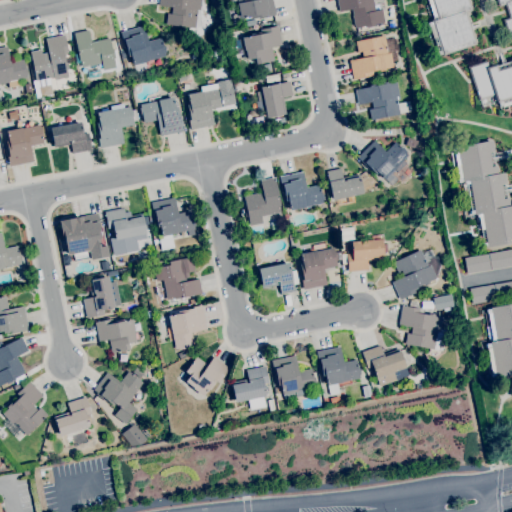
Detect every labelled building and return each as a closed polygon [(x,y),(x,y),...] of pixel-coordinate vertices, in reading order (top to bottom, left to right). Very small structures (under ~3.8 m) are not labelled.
[(194,28),(165,24),(167,13),(171,13),(172,7),(158,5),(158,0),(201,0),(200,10),(197,10),(194,28)] [(259,18),(258,17),(250,18),(250,16),(240,18),(236,0),(271,0),(275,15),(259,18)] [(355,28),(351,9),(339,11),(336,0),(373,0),(375,10),(382,9),(385,22),(375,24),(375,26),(366,28),(365,26),(355,28)] [(437,55),(436,51),(437,51),(429,26),(428,27),(427,22),(431,21),(431,20),(432,19),(431,17),(433,17),(427,0),(466,0),(469,9),(462,11),(473,43),(437,55)] [(511,35),(509,36),(505,21),(511,19),(506,2),(499,4),(497,0),(511,0),(511,35)] [(133,65),(130,56),(128,56),(126,48),(124,48),(120,32),(144,25),(148,41),(160,38),(163,49),(165,48),(166,52),(165,52),(165,56),(148,60),(148,61),(133,65)] [(256,64),(254,58),(247,60),(245,50),(244,50),(241,37),(259,34),(258,30),(277,26),(281,45),(271,47),(274,60),(256,64)] [(103,70),(101,63),(81,67),(80,61),(79,61),(73,32),(88,30),(90,42),(97,41),(97,40),(109,38),(110,41),(114,40),(116,49),(112,50),(115,68),(103,70)] [(35,81),(30,52),(40,49),(41,53),(48,52),(45,38),(64,35),(67,52),(63,53),(65,63),(67,63),(68,69),(66,69),(68,77),(54,80),(53,77),(35,81)] [(353,80),(349,60),(363,58),(361,51),(357,52),(355,41),(384,35),(385,39),(395,37),(398,51),(396,51),(397,60),(392,61),(393,67),(384,68),(385,70),(379,71),(379,69),(373,71),(373,75),(353,80)] [(0,83),(0,47),(7,46),(10,62),(23,59),(25,68),(26,68),(28,74),(26,75),(27,78),(9,81),(9,82),(0,83)] [(499,106),(494,93),(480,98),(478,94),(477,94),(475,91),(478,90),(470,68),(485,63),(487,69),(494,66),(496,72),(511,66),(511,100),(502,104),(502,105),(499,106)] [(180,84),(178,74),(189,72),(191,82),(180,84)] [(266,82),(265,76),(278,74),(279,80),(266,82)] [(190,130),(187,112),(189,112),(188,103),(189,103),(188,94),(202,91),(217,88),(216,82),(229,80),(234,104),(211,109),(214,125),(190,130)] [(266,118),(264,108),(259,109),(255,92),(261,91),(260,87),(288,81),(291,96),(280,98),(283,114),(266,118)] [(22,91),(20,83),(27,82),(29,90),(22,91)] [(371,120),(369,109),(373,109),(372,101),(358,104),(355,89),(396,82),(399,96),(396,96),(399,114),(371,120)] [(41,96),(39,87),(50,84),(52,94),(41,96)] [(160,136),(156,120),(143,122),(141,114),(140,114),(139,107),(140,107),(140,104),(157,100),(173,96),(176,113),(178,113),(180,123),(182,123),(183,131),(160,136)] [(401,113),(399,103),(406,102),(408,111),(401,113)] [(99,148),(96,131),(98,130),(97,122),(98,121),(96,112),(112,109),(112,110),(130,106),(131,109),(132,109),(132,110),(135,109),(137,118),(132,119),(134,125),(121,127),(124,143),(99,148)] [(72,153),(70,144),(54,147),(53,145),(51,136),(49,136),(48,132),(50,131),(49,128),(80,122),(83,134),(88,133),(91,150),(72,153)] [(9,166),(6,149),(9,148),(7,139),(8,139),(6,130),(21,127),(21,128),(39,125),(40,128),(41,127),(43,134),(41,134),(43,142),(30,145),(33,161),(9,166)] [(408,148),(405,140),(413,138),(414,140),(415,140),(416,146),(408,148)] [(391,185),(385,179),(384,179),(377,172),(375,174),(369,167),(367,169),(356,157),(374,140),(385,151),(395,142),(400,147),(401,146),(406,152),(408,155),(395,168),(391,172),(397,179),(391,185)] [(511,242),(487,247),(487,246),(482,247),(481,243),(482,243),(477,214),(475,215),(475,214),(470,214),(469,211),(470,210),(468,197),(470,197),(468,187),(470,186),(469,183),(465,184),(465,182),(462,183),(462,182),(457,182),(457,178),(458,178),(453,151),(457,151),(456,146),(492,140),(494,151),(488,152),(490,166),(496,165),(498,173),(504,172),(506,183),(500,184),(503,199),(508,198),(510,206),(511,205),(511,242)] [(332,200),(326,171),(340,168),(342,178),(359,175),(363,194),(332,200)] [(289,210),(287,200),(285,201),(283,193),(282,193),(279,176),(302,171),(305,187),(319,185),(321,194),(322,194),(323,199),(322,200),(322,203),(305,206),(305,207),(289,210)] [(249,225),(247,216),(245,217),(245,213),(241,214),(241,210),(243,209),(243,207),(245,207),(243,196),(256,193),(256,194),(262,193),(259,180),(274,177),(280,205),(279,205),(280,212),(261,216),(262,223),(249,225)] [(161,250),(158,235),(161,234),(159,227),(157,227),(155,219),(154,219),(151,202),(174,197),(177,214),(191,211),(191,215),(197,214),(199,224),(193,225),(194,229),(193,229),(194,234),(188,235),(187,230),(176,232),(176,233),(171,234),(173,247),(161,250)] [(115,239),(113,228),(108,229),(104,211),(123,207),(125,216),(142,213),(146,233),(115,239)] [(74,260),(73,253),(67,254),(66,251),(65,252),(64,244),(65,244),(63,236),(77,233),(74,217),(97,213),(99,221),(97,221),(100,238),(98,239),(100,246),(106,245),(108,256),(90,259),(88,251),(86,251),(87,258),(74,260)] [(341,240),(340,227),(347,227),(347,225),(353,225),(354,239),(341,240)] [(0,268),(0,232),(1,232),(4,248),(17,245),(19,255),(20,254),(21,260),(20,261),(21,264),(0,268)] [(348,271),(346,254),(351,253),(350,241),(381,239),(383,259),(366,260),(367,270),(348,271)] [(302,289),(299,273),(301,272),(299,264),(301,264),(299,254),(314,251),(315,251),(333,248),(333,251),(335,251),(335,252),(340,251),(340,260),(335,261),(336,266),(323,269),(326,285),(302,289)] [(466,274),(463,258),(488,253),(511,248),(511,265),(491,269),(466,274)] [(399,300),(391,282),(404,276),(401,270),(397,272),(393,261),(419,249),(421,253),(429,249),(432,251),(435,257),(437,256),(441,266),(438,276),(435,277),(436,278),(428,282),(429,283),(423,286),(422,284),(416,287),(417,288),(414,290),(415,293),(399,300)] [(166,299),(162,279),(155,281),(153,268),(169,265),(168,261),(191,257),(191,260),(192,260),(194,268),(193,268),(194,271),(187,272),(188,277),(185,278),(185,281),(198,279),(201,294),(173,299),(173,298),(166,299)] [(118,269),(117,263),(127,261),(128,267),(118,269)] [(280,294),(278,285),(261,288),(257,269),(288,262),(290,271),(295,270),(298,283),(293,284),(294,291),(280,294)] [(21,276),(19,270),(25,268),(27,274),(21,276)] [(86,318),(82,299),(91,297),(88,280),(107,276),(114,307),(102,309),(103,314),(86,318)] [(472,304),(469,288),(493,284),(511,280),(511,296),(496,299),(496,300),(472,304)] [(434,310),(432,298),(451,294),(453,306),(434,310)] [(0,296),(4,295),(7,309),(23,306),(27,329),(11,332),(11,331),(3,333),(3,330),(0,330),(0,296)] [(511,375),(496,378),(495,373),(488,375),(486,361),(488,360),(486,348),(485,349),(484,344),(489,343),(484,313),(486,313),(486,309),(490,309),(490,307),(511,303),(511,375)] [(179,350),(178,348),(175,349),(171,331),(168,315),(178,313),(177,311),(194,308),(193,306),(201,305),(206,329),(191,332),(193,345),(184,347),(185,349),(179,350)] [(434,354),(428,352),(429,348),(404,344),(406,333),(410,334),(411,327),(398,324),(402,305),(419,308),(418,313),(427,315),(428,313),(434,314),(434,316),(442,317),(439,329),(446,330),(443,349),(441,351),(434,354)] [(111,353),(110,344),(108,345),(107,341),(102,342),(103,345),(100,346),(99,341),(98,341),(94,322),(112,318),(112,321),(124,318),(125,320),(132,319),(134,331),(133,331),(135,341),(128,343),(129,349),(111,353)] [(0,384),(0,341),(3,346),(21,337),(27,350),(16,356),(19,362),(23,370),(24,373),(14,378),(15,380),(7,384),(6,382),(0,384)] [(378,386),(371,366),(367,368),(361,352),(379,345),(382,354),(394,350),(395,352),(399,351),(405,367),(393,372),(396,380),(378,386)] [(329,395),(327,385),(326,385),(324,375),(322,376),(320,368),(319,368),(316,351),(339,346),(343,362),(356,359),(358,369),(359,368),(360,374),(359,375),(359,378),(341,382),(337,383),(339,393),(329,395)] [(180,359),(177,353),(185,350),(187,355),(180,359)] [(284,399),(283,394),(282,394),(280,385),(278,385),(276,377),(274,377),(271,360),(295,355),(298,371),(311,369),(313,377),(314,376),(316,383),(314,383),(315,387),(307,388),(308,394),(296,397),(284,399)] [(202,396),(192,388),(193,387),(185,381),(189,375),(185,371),(196,357),(206,365),(213,357),(229,369),(218,383),(215,381),(209,389),(208,388),(202,396)] [(234,402),(230,382),(247,379),(246,370),(264,366),(268,383),(263,384),(265,396),(234,402)] [(125,424),(112,415),(117,409),(106,400),(105,401),(92,391),(107,372),(119,382),(128,371),(131,373),(135,368),(143,373),(139,378),(141,379),(140,380),(142,382),(131,397),(132,397),(128,402),(137,409),(125,424)] [(26,435),(13,422),(11,424),(1,414),(7,408),(6,407),(11,402),(12,404),(17,399),(16,397),(17,396),(15,394),(28,381),(42,396),(32,405),(37,410),(40,407),(47,415),(26,435)] [(364,397),(361,387),(369,385),(371,396),(364,397)] [(59,436),(53,417),(69,411),(66,402),(85,396),(91,413),(86,414),(89,426),(59,436)] [(331,404),(330,398),(338,396),(339,402),(331,404)] [(282,412),(279,410),(278,406),(281,402),(284,402),(288,404),(288,408),(286,411),(282,412)] [(144,439),(134,424),(121,432),(131,448),(144,439)]
